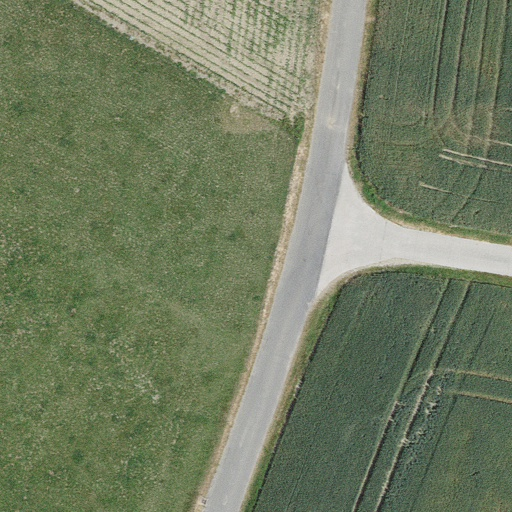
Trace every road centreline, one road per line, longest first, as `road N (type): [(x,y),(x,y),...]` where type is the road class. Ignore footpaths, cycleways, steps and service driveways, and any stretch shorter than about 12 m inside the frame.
road 1 (track): [(224,511),(314,237),(352,0)]
road 2 (track): [(511,270),(314,237)]
